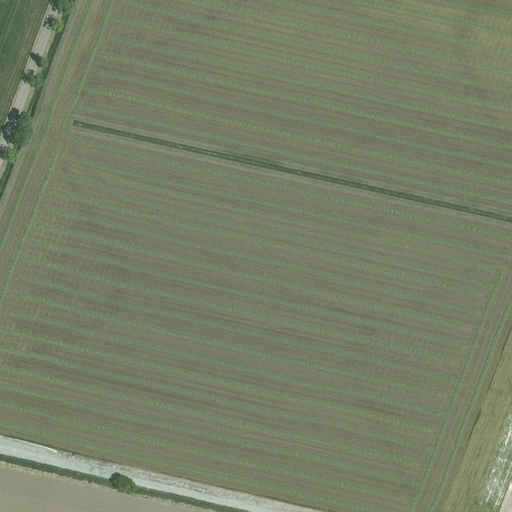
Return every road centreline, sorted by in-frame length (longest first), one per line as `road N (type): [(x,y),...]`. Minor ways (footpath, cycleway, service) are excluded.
road 1 (track): [(286,511),(0,446)]
road 2 (tertiary): [(58,0),(0,156)]
